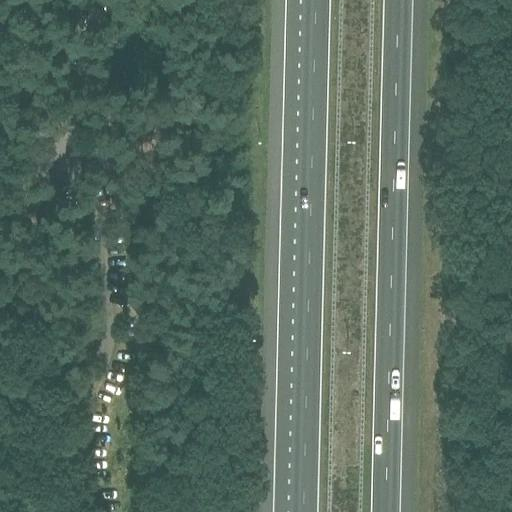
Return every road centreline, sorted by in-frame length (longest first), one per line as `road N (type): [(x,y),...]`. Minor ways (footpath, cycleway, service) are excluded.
road 1 (unclassified): [(86,0),(91,30),(74,162),(104,294),(88,402),(98,511)]
road 2 (motorway): [(313,0),(301,511)]
road 3 (motorway): [(389,511),(400,0)]
